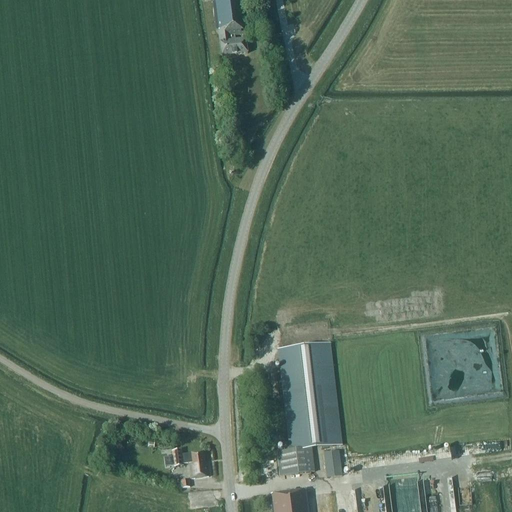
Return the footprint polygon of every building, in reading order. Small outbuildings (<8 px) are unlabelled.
[(211,0),(212,0),(216,33),(218,32),(222,58),(247,54),(246,40),(234,42),(234,37),(250,35),(250,37),(253,37),(252,32),(251,32),(246,0),(202,0),(203,1),(211,0)] [(314,473),(311,450),(342,446),(330,344),(278,350),(290,452),(276,454),(279,477),(314,473)] [(168,458),(164,458),(166,467),(170,467),(173,466),(174,468),(183,467),(183,466),(189,465),(191,480),(208,478),(207,464),(204,464),(202,453),(188,455),(182,456),(181,451),(172,452),(172,457),(168,458)] [(323,454),(327,479),(342,477),(339,452),(323,454)] [(176,482),(177,490),(190,488),(189,480),(176,482)] [(308,511),(306,490),(270,495),(272,511),(308,511)]
